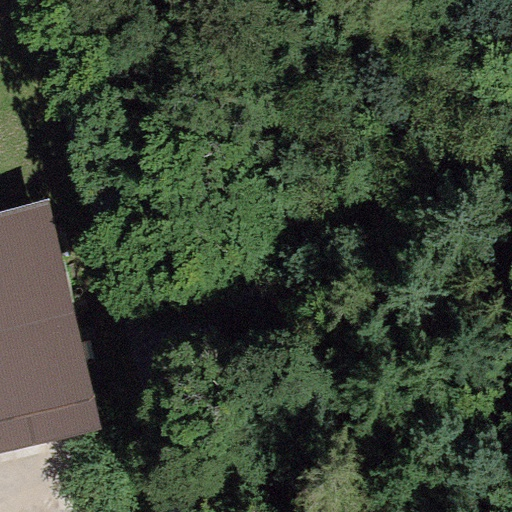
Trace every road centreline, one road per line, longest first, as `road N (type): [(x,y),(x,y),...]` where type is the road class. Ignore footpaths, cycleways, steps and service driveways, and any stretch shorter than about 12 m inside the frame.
road 1 (unclassified): [(55,0),(151,325),(194,511)]
road 2 (track): [(511,214),(151,325)]
